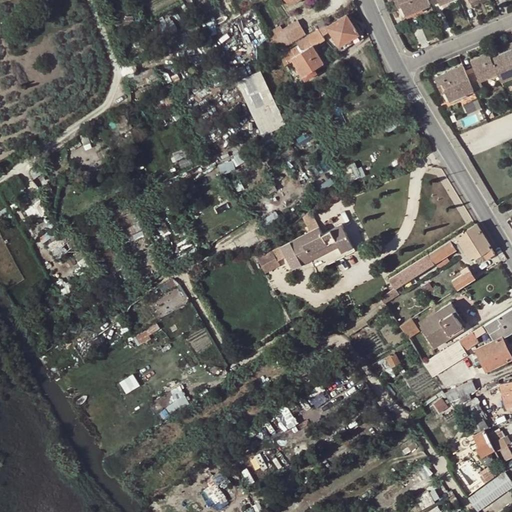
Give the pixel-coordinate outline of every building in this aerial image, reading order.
[(427,8),(434,5),(431,0),(399,0),(400,2),(403,0),(404,0),(410,15),(427,8)] [(429,12),(427,8),(410,15),(412,19),(429,12)] [(347,14),(328,26),(331,31),(340,44),(358,33),(347,14)] [(281,49),(306,34),(296,17),(271,32),(281,49)] [(328,26),(327,24),(315,31),(319,38),(331,31),(328,26)] [(319,38),(315,31),(297,43),(299,45),(302,51),(313,44),(314,47),(322,42),(319,38)] [(358,33),(340,44),(342,48),(361,37),(358,33)] [(292,57),(294,60),(303,75),(314,67),(324,62),(314,47),(313,44),(302,51),(292,57)] [(511,44),(505,47),(507,51),(501,54),(494,57),(501,73),(503,77),(505,82),(511,78),(511,44)] [(281,56),(285,65),(288,63),(294,60),(292,57),(302,51),(299,45),(281,56)] [(494,57),(493,53),(474,61),(477,68),(479,72),(471,75),(477,90),(487,87),(484,81),(493,77),(501,73),(494,57)] [(469,71),(466,65),(438,78),(443,88),(447,86),(454,101),(471,93),(477,90),(471,75),(469,71)] [(318,72),(314,67),(303,75),(306,79),(318,72)] [(241,78),(261,135),(286,126),(266,69),(241,78)] [(471,93),(454,101),(455,104),(472,97),(471,93)] [(94,140),(101,136),(96,126),(88,131),(94,140)] [(84,144),(92,140),(87,131),(81,134),(84,144)] [(47,170),(64,159),(59,151),(41,162),(47,170)] [(44,197),(54,191),(42,172),(45,170),(40,163),(28,171),(44,197)] [(354,163),(344,168),(351,182),(361,177),(354,163)] [(190,198),(200,190),(193,181),(183,189),(190,198)] [(198,213),(206,207),(202,201),(194,207),(198,213)] [(136,239),(145,235),(143,230),(147,228),(144,221),(131,227),(136,239)] [(309,231),(318,226),(316,221),(306,226),(309,231)] [(495,251),(477,222),(457,235),(461,242),(467,250),(472,259),(476,256),(480,261),(495,251)] [(335,242),(337,246),(340,252),(352,246),(341,224),(330,229),(331,230),(322,234),(318,226),(309,231),(290,241),(291,242),(280,247),(292,269),(302,264),(300,260),(335,242)] [(461,242),(457,235),(451,239),(456,246),(458,244),(461,242)] [(456,246),(451,239),(444,243),(430,252),(436,261),(450,252),(449,250),(456,246)] [(302,264),(337,246),(335,242),(300,260),(302,264)] [(275,248),(259,254),(265,271),(282,265),(275,248)] [(436,261),(430,252),(419,259),(410,265),(415,274),(436,261)] [(410,265),(390,278),(396,287),(415,274),(410,265)] [(476,278),(474,276),(470,269),(467,270),(465,272),(453,279),(459,288),(476,278)] [(396,287),(385,294),(389,299),(399,292),(396,287)] [(385,294),(381,297),(385,304),(390,301),(389,299),(385,294)] [(386,305),(385,304),(381,297),(361,313),(366,321),(386,305)] [(449,335),(461,327),(455,317),(457,316),(450,304),(426,318),(428,321),(420,326),(432,344),(448,333),(449,335)] [(511,307),(497,316),(508,333),(511,331),(511,330),(511,307)] [(366,321),(361,313),(349,321),(354,329),(361,324),(363,328),(369,324),(366,321)] [(503,336),(508,333),(497,316),(485,324),(495,339),(503,336)] [(405,323),(400,325),(407,336),(418,329),(411,319),(410,319),(405,323)] [(352,330),(347,323),(340,327),(347,336),(353,332),(352,330)] [(462,330),(461,327),(449,335),(448,333),(432,344),(434,348),(462,330)] [(479,341),(473,331),(459,340),(465,348),(466,350),(479,341)] [(511,356),(511,354),(504,338),(503,336),(495,339),(492,341),(476,348),(486,369),(511,356)] [(423,362),(429,370),(465,348),(459,340),(423,362)] [(467,353),(466,350),(465,348),(429,370),(432,374),(467,353)] [(392,366),(400,361),(395,351),(387,356),(392,366)] [(127,391),(142,385),(136,373),(122,379),(127,391)] [(511,379),(501,382),(508,407),(509,407),(510,412),(511,411),(511,379)] [(472,380),(444,393),(450,401),(476,389),(472,380)] [(183,384),(173,388),(179,402),(162,408),(164,415),(191,404),(183,384)] [(474,432),(488,426),(472,398),(459,405),(474,432)] [(477,443),(489,438),(485,429),(478,433),(479,433),(474,436),(474,434),(473,435),(477,443)] [(497,451),(501,449),(508,446),(503,438),(499,429),(488,435),(497,451)] [(508,446),(508,445),(511,443),(507,436),(503,438),(508,446)] [(479,446),(490,440),(489,437),(489,438),(477,443),(479,446)] [(481,455),(495,448),(490,440),(479,446),(477,447),(481,455)] [(511,457),(511,453),(508,445),(508,446),(501,449),(506,460),(511,457)] [(420,480),(433,472),(424,459),(412,468),(420,480)] [(481,475),(486,481),(494,476),(490,469),(481,475)] [(469,498),(477,511),(511,485),(511,481),(505,472),(469,498)]
